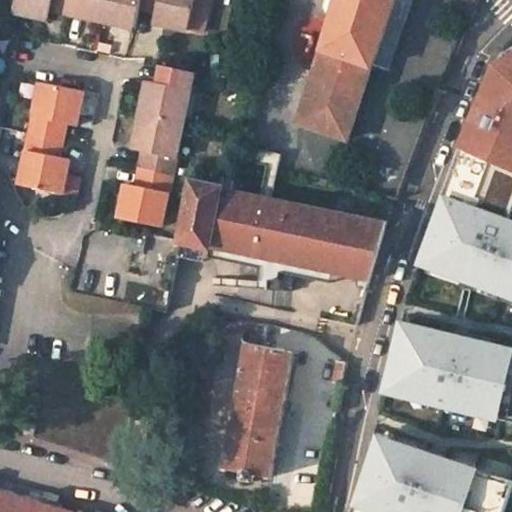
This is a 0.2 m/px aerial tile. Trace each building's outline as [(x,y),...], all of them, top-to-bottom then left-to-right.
[(68,0),(15,0),(13,12),(47,20),(49,10),(66,13),(68,0)] [(104,0),(68,0),(66,13),(100,21),(104,0)] [(104,0),(100,21),(135,28),(140,9),(141,0),(104,0)] [(203,32),(210,0),(141,0),(140,9),(155,13),(153,22),(188,30),(189,28),(203,32)] [(390,16),(395,0),(339,0),(303,125),(351,141),(374,65),(390,16)] [(374,65),(392,71),(408,23),(390,16),(374,65)] [(511,58),(497,66),(461,148),(511,170),(511,58)] [(182,123),(192,73),(161,67),(157,83),(147,81),(140,115),(182,123)] [(62,141),(65,124),(77,127),(84,92),(40,83),(29,134),(62,141)] [(140,115),(133,150),(143,152),(139,169),(172,175),(182,123),(140,115)] [(29,134),(18,185),(62,194),(69,159),(58,157),(62,141),(29,134)] [(511,170),(461,148),(444,193),(511,217),(511,213),(511,170)] [(139,169),(136,186),(126,183),(119,218),(161,227),(172,175),(139,169)] [(348,213),(246,193),(248,183),(229,179),(227,188),(194,182),(182,242),(206,247),(253,257),(254,257),(268,260),(280,262),(372,282),(389,222),(348,213)] [(444,193),(418,264),(511,298),(511,217),(444,193)] [(179,257),(203,261),(206,247),(182,242),(180,253),(179,257)] [(251,269),(266,272),(268,260),(254,257),(253,257),(251,269)] [(275,289),(280,262),(268,260),(266,272),(263,287),(275,289)] [(511,346),(400,319),(382,393),(500,421),(501,419),(511,372),(511,346)] [(292,354),(247,345),(225,469),(242,472),(242,476),(242,477),(243,479),(244,480),(245,481),(246,481),(248,481),(249,481),(251,480),(252,479),(253,478),(253,474),(271,477),(292,354)] [(511,372),(501,419),(511,421),(511,372)] [(36,426),(21,422),(18,431),(33,436),(36,426)] [(481,468),(377,433),(353,504),(375,511),(465,511),(480,470),(481,468)] [(503,511),(511,486),(511,480),(480,470),(465,511),(503,511)] [(0,511),(72,511),(58,508),(46,504),(0,490),(0,511)] [(58,508),(61,495),(49,491),(46,504),(58,508)]
